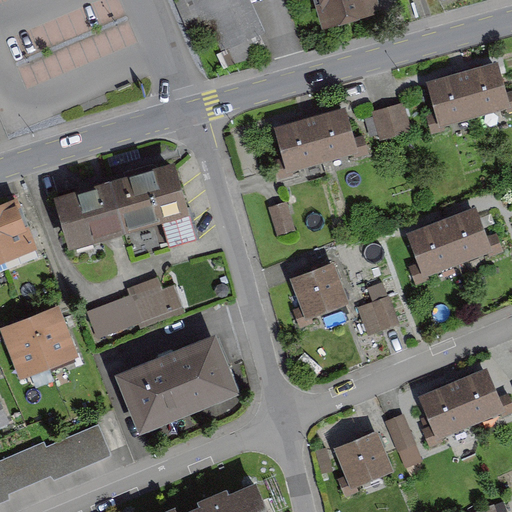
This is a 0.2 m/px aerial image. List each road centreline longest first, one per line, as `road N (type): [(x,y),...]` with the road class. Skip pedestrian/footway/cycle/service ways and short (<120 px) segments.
road 1 (residential): [(511,19),(191,110)]
road 2 (residential): [(191,110),(283,419)]
road 3 (residential): [(511,325),(283,419)]
road 4 (residential): [(283,419),(77,511)]
road 5 (residential): [(191,110),(0,168)]
